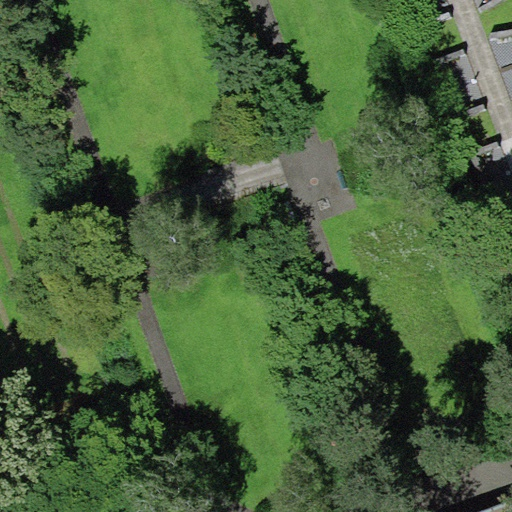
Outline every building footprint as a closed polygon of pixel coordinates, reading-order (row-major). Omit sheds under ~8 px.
[(412,0),(423,30),(454,19),(451,11),(428,19),(421,0),(412,0)] [(485,0),(477,4),(481,14),(506,0),(485,0)] [(511,29),(486,33),(489,43),(511,38),(511,29)] [(466,56),(462,46),(434,56),(458,121),(488,110),(485,101),(465,108),(448,63),(466,56)] [(499,147),(495,136),(466,146),(491,213),(511,204),(511,196),(494,202),(477,154),(499,147)] [(511,235),(498,240),(511,276),(511,235)] [(511,511),(511,502),(483,511),(511,511)]
